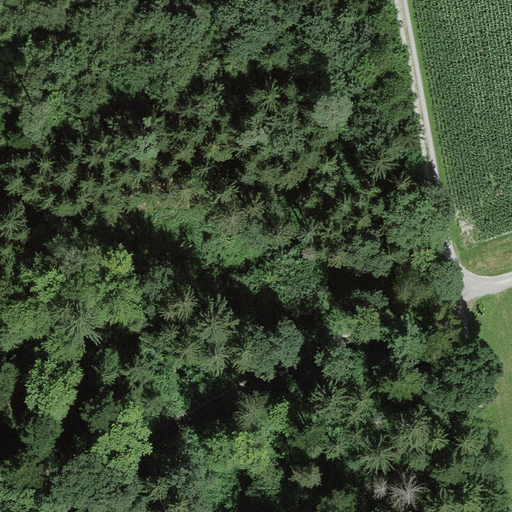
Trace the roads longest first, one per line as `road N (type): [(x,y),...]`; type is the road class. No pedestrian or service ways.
road 1 (track): [(0,506),(457,288)]
road 2 (track): [(396,0),(457,288)]
road 3 (track): [(457,288),(497,511)]
